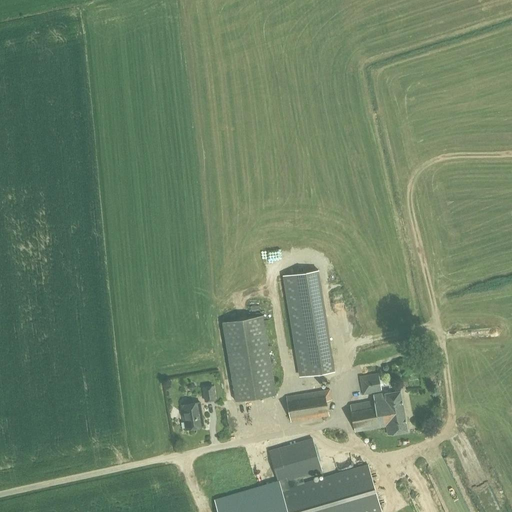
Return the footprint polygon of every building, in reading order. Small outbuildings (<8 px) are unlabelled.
[(301,376),(335,370),(318,269),(285,275),(301,376)] [(236,401),(276,394),(263,315),(223,321),(236,401)] [(363,395),(382,391),(378,373),(360,376),(363,395)] [(206,401),(216,399),(213,386),(203,387),(206,401)] [(291,421),(328,415),(326,400),(332,400),(330,389),(287,396),(291,421)] [(408,431),(400,390),(373,395),(375,400),(351,405),(355,432),(387,426),(388,435),(408,431)] [(186,429),(204,426),(200,402),(182,405),(186,429)] [(313,438),(269,451),(279,482),(214,501),(216,511),(381,511),(368,465),(304,483),(302,476),(322,470),(313,438)] [(367,444),(364,447),(374,459),(378,455),(367,444)]
